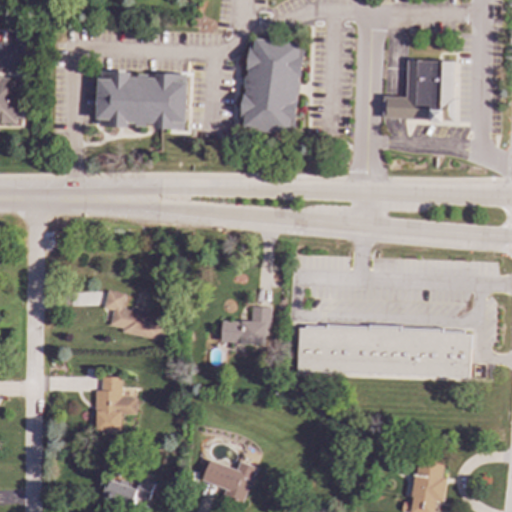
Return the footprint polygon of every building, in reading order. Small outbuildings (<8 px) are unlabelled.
[(294,133),(304,43),(254,38),(253,47),(248,46),(240,127),(294,133)] [(382,119),(451,121),(453,61),(406,60),(405,98),(383,97),(382,119)] [(186,75),(130,74),(130,72),(98,72),(98,126),(146,127),(146,128),(185,128),(186,75)] [(0,123),(17,124),(17,77),(0,76),(0,123)] [(124,294),(105,290),(102,309),(111,310),(108,326),(121,328),(120,333),(163,340),(166,319),(147,315),(147,311),(122,307),(124,294)] [(221,320),(220,342),(267,345),(269,307),(250,306),(250,321),(221,320)] [(469,376),(470,333),(443,332),(443,328),(327,325),(326,328),(298,327),(297,372),(469,376)] [(120,377),(100,377),(100,391),(95,391),(95,431),(122,431),(122,415),(135,415),(135,398),(120,398),(120,377)] [(433,511),(434,501),(442,502),(444,477),(441,477),(443,458),(415,455),(409,511),(433,511)] [(242,502),(254,467),(238,461),(235,470),(208,460),(201,481),(225,489),(223,495),(242,502)] [(101,500),(130,509),(134,496),(147,500),(153,482),(140,478),(137,489),(107,480),(101,500)]
